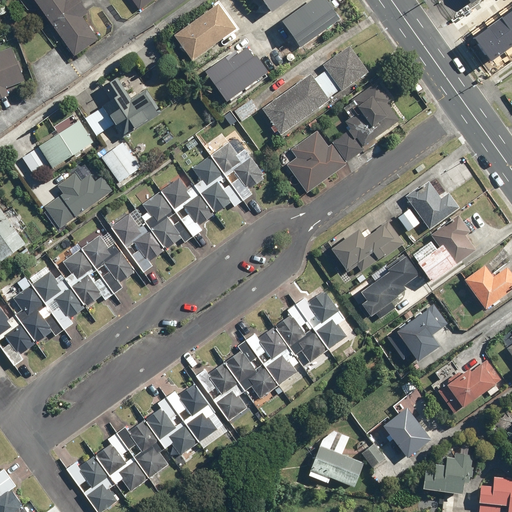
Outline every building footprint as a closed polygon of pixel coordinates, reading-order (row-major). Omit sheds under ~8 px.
[(35,0),(76,54),(99,38),(84,18),(90,13),(80,0),(35,0)] [(151,0),(133,0),(139,9),(151,0)] [(226,41),(242,29),(220,0),(174,35),(194,60),(223,38),(226,41)] [(264,0),(273,12),(288,0),(264,0)] [(294,40),(301,49),(343,17),(330,0),(311,0),(285,20),(292,31),(284,37),(289,44),(294,40)] [(511,10),(501,18),(511,32),(511,10)] [(511,46),(511,32),(501,18),(488,27),(506,51),(511,46)] [(506,51),(488,27),(474,37),(491,61),(506,51)] [(370,71),(350,45),(323,65),(327,70),(341,89),(342,91),(370,71)] [(270,77),(247,46),(207,76),(230,107),(270,77)] [(0,101),(10,97),(6,88),(25,80),(12,47),(0,52),(0,101)] [(341,89),(327,70),(314,80),(329,99),(341,89)] [(329,99),(314,80),(310,74),(264,109),(275,124),(271,127),(279,138),(330,100),(329,99)] [(133,98),(118,76),(102,88),(111,101),(85,118),(97,136),(114,124),(124,138),(162,112),(146,89),(133,98)] [(348,131),(361,148),(399,119),(386,102),(394,96),(380,79),(343,108),(352,120),(344,127),(348,131)] [(260,108),(251,97),(234,111),(242,121),(260,108)] [(52,164),(54,168),(95,142),(82,120),(78,122),(73,114),(54,126),(59,134),(40,146),(52,164)] [(298,156),(287,165),(309,193),(346,163),(331,144),(328,146),(316,131),(293,150),(298,156)] [(348,131),(333,142),(349,162),(363,151),(361,148),(348,131)] [(202,143),(195,136),(185,145),(191,152),(202,143)] [(211,155),(245,201),(255,194),(250,188),(267,176),(238,136),(211,155)] [(123,141),(102,156),(121,182),(142,167),(123,141)] [(34,175),(52,164),(40,146),(23,157),(34,175)] [(245,201),(211,155),(192,168),(200,179),(194,184),(216,215),(232,203),(235,208),(245,201)] [(62,193),(44,206),(62,229),(113,190),(103,176),(97,180),(91,173),(83,179),(77,171),(57,186),(62,193)] [(201,225),(216,215),(185,173),(160,191),(194,238),(204,230),(201,225)] [(412,208),(399,217),(409,232),(424,221),(430,229),(461,207),(450,192),(442,197),(431,181),(406,200),(412,208)] [(194,238),(160,191),(152,197),(145,188),(136,194),(148,211),(142,216),(166,249),(181,238),(186,244),(194,238)] [(12,205),(4,211),(0,204),(0,257),(3,262),(28,245),(20,234),(28,228),(12,205)] [(150,260),(166,249),(137,209),(106,231),(135,271),(145,286),(151,282),(144,272),(154,265),(150,260)] [(437,243),(416,257),(433,281),(477,251),(466,235),(472,231),(470,228),(476,224),(466,210),(431,234),(437,243)] [(386,257),(405,243),(388,221),(373,233),(369,228),(364,233),(360,228),(333,249),(349,269),(355,265),(361,273),(385,255),(386,257)] [(135,271),(106,231),(100,236),(97,231),(81,243),(116,293),(124,288),(120,282),(135,271)] [(62,273),(86,307),(102,296),(105,301),(116,293),(81,243),(70,250),(74,255),(57,267),(62,273)] [(368,299),(363,304),(372,315),(376,312),(382,319),(397,307),(392,301),(408,288),(405,285),(420,272),(404,253),(386,267),(389,271),(363,293),(368,299)] [(486,265),(466,279),(487,309),(511,290),(511,272),(508,266),(494,276),(486,265)] [(86,307),(62,273),(56,277),(48,266),(30,279),(66,328),(74,322),(71,318),(86,307)] [(6,297),(38,342),(53,331),(56,335),(66,328),(30,279),(6,297)] [(296,303),(329,350),(349,337),(339,324),(346,320),(325,291),(309,302),(305,296),(296,303)] [(38,342),(6,297),(0,300),(0,345),(3,350),(12,344),(20,355),(38,342)] [(329,350),(296,303),(288,309),(291,314),(275,326),(296,355),(302,351),(311,363),(329,350)] [(411,319),(386,337),(409,368),(441,345),(433,335),(449,323),(436,304),(423,313),(421,310),(415,315),(417,317),(412,320),(411,319)] [(248,339),(280,384),(298,371),(295,366),(301,362),(296,355),(275,326),(258,338),(255,333),(248,339)] [(224,361),(254,402),(280,384),(248,339),(238,346),(241,350),(224,361)] [(432,386),(453,415),(487,392),(491,397),(508,385),(489,358),(475,368),(471,363),(461,370),(452,359),(434,371),(440,380),(432,386)] [(254,402),(224,361),(208,373),(205,369),(196,376),(228,421),(254,402)] [(167,396),(199,443),(226,424),(196,382),(179,394),(176,390),(167,396)] [(432,438),(415,417),(430,405),(417,388),(393,406),(399,414),(380,428),(390,441),(394,437),(409,456),(432,438)] [(146,419),(175,461),(199,443),(167,396),(157,403),(161,409),(146,419)] [(117,433),(149,479),(175,461),(146,419),(130,430),(127,426),(117,433)] [(95,455),(116,484),(123,480),(131,491),(149,479),(117,433),(108,439),(111,444),(95,455)] [(374,444),(362,453),(374,468),(385,459),(374,444)] [(320,473),(356,486),(365,462),(320,445),(310,474),(319,477),(320,473)] [(426,468),(424,489),(465,493),(466,481),(473,482),(475,465),(471,465),(473,448),(456,446),(455,456),(447,456),(446,463),(436,462),(435,469),(426,468)] [(116,484),(95,455),(78,466),(75,463),(66,469),(96,511),(102,511),(118,501),(110,489),(116,484)] [(0,483),(10,476),(4,468),(0,471),(0,483)] [(493,483),(481,482),(478,511),(511,511),(511,476),(494,475),(493,483)] [(10,476),(0,483),(0,511),(12,511),(24,504),(12,489),(17,485),(10,476)]
